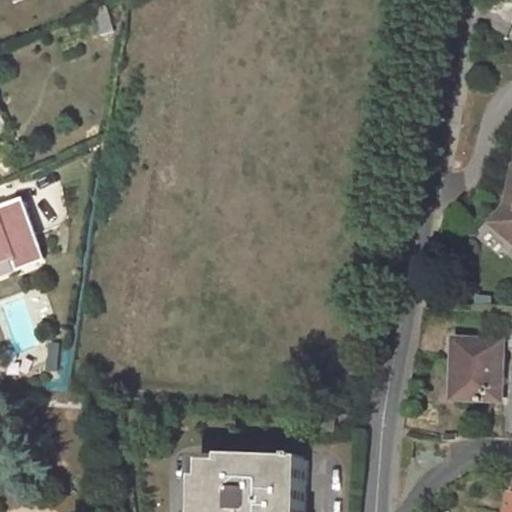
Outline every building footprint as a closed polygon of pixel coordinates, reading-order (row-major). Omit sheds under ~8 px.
[(104,7),(85,15),(94,40),(114,32),(104,7)] [(5,208),(18,248),(42,240),(29,200),(5,208)] [(511,203),(496,221),(511,236),(511,203)] [(0,263),(19,257),(22,268),(49,259),(42,240),(18,248),(5,208),(0,209),(0,263)] [(503,339),(459,336),(455,394),(500,398),(503,339)] [(56,343),(53,372),(66,373),(68,344),(56,343)] [(334,431),(335,415),(309,413),(308,430),(334,431)] [(307,511),(308,461),(302,461),(303,456),(294,456),(295,460),(229,459),(229,466),(201,466),(200,511),(307,511)]
